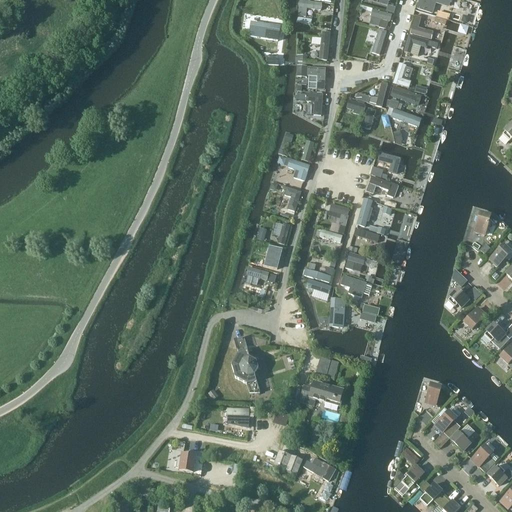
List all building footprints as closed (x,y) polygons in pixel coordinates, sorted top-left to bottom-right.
[(386,0),(367,0),(366,8),(384,12),(387,0),(386,0)] [(420,0),(418,10),(424,12),(425,11),(433,13),(436,0),(420,0)] [(298,2),(298,7),(305,9),(320,11),(321,5),(298,2)] [(298,7),(297,16),(305,18),(305,9),(298,7)] [(391,24),(392,18),(373,13),(372,19),(391,24)] [(421,19),(415,17),(410,35),(431,41),(433,34),(418,30),(421,19)] [(248,37),(278,42),(280,27),(251,22),(248,37)] [(322,36),(319,61),(327,62),(330,34),(322,33),(322,36)] [(374,54),(381,56),(387,36),(380,34),(374,54)] [(429,42),(409,36),(404,53),(411,55),(414,46),(427,49),(429,42)] [(266,65),(278,66),(278,58),(265,57),(266,65)] [(406,67),(399,65),(393,85),(409,90),(411,83),(402,80),(406,67)] [(298,75),(306,76),(307,68),(298,67),(298,75)] [(318,78),(317,92),(325,93),(326,70),(308,69),(308,77),(318,78)] [(416,87),(414,93),(425,96),(427,89),(416,87)] [(422,96),(394,88),(391,96),(419,105),(422,96)] [(356,100),(368,104),(370,98),(358,94),(356,100)] [(322,97),(307,95),(306,102),(314,103),(313,116),(321,116),(322,97)] [(389,108),(396,110),(399,104),(391,102),(390,102),(387,101),(387,103),(386,106),(389,107),(389,108)] [(348,106),(346,114),(363,119),(366,111),(348,106)] [(398,123),(420,132),(422,122),(388,110),(392,129),(399,129),(398,123)] [(364,131),(370,133),(376,113),(369,111),(364,131)] [(511,125),(502,135),(510,142),(511,139),(511,125)] [(400,131),(393,133),(396,143),(402,141),(400,131)] [(300,162),(310,165),(315,147),(305,144),(300,162)] [(401,160),(380,154),(378,163),(390,166),(388,173),(397,176),(401,160)] [(288,169),(297,172),(294,179),(304,183),(309,167),(291,161),(288,169)] [(383,177),(384,170),(374,168),(373,175),(383,177)] [(398,187),(391,184),(391,185),(372,178),(366,193),(373,196),(376,188),(388,192),(387,197),(394,199),(398,187)] [(291,197),(287,210),(295,212),(301,193),(287,188),(284,195),(291,197)] [(364,201),(357,229),(366,232),(373,204),(364,201)] [(331,205),(329,212),(341,216),(338,226),(346,228),(348,217),(349,210),(331,205)] [(392,210),(383,208),(382,214),(390,217),(392,210)] [(485,236),(490,217),(480,214),(474,233),(485,236)] [(276,226),(272,237),(280,239),(283,228),(276,226)] [(369,232),(377,234),(383,236),(385,231),(378,229),(370,227),(369,232)] [(260,228),(258,240),(265,241),(267,229),(260,228)] [(356,239),(379,245),(381,239),(358,232),(356,239)] [(323,234),(321,240),(342,246),(344,240),(323,234)] [(480,252),(484,256),(485,256),(485,255),(490,250),(485,246),(480,252)] [(498,268),(511,254),(503,247),(490,260),(498,268)] [(276,250),(271,269),(279,272),(285,253),(276,250)] [(349,254),(347,262),(345,270),(352,272),(355,264),(364,267),(366,259),(349,254)] [(268,283),(270,276),(249,270),(248,278),(268,283)] [(330,285),(332,278),(305,271),(303,278),(330,285)] [(461,288),(466,282),(455,271),(452,280),(461,288)] [(342,285),(361,291),(363,285),(344,279),(342,285)] [(311,283),(309,290),(329,297),(331,290),(311,283)] [(475,302),(481,296),(474,289),(468,296),(475,302)] [(461,309),(469,301),(458,291),(448,302),(455,308),(458,306),(461,309)] [(345,302),(332,301),(330,327),(344,328),(345,302)] [(380,310),(364,306),(362,313),(378,317),(380,310)] [(472,331),(485,317),(477,310),(464,323),(472,331)] [(375,323),(376,318),(361,314),(360,319),(375,323)] [(494,326),(484,336),(491,343),(500,351),(510,340),(505,336),(494,326)] [(254,377),(258,370),(256,362),(249,358),(248,359),(243,340),(234,343),(238,356),(237,356),(231,367),(235,379),(246,385),(248,394),(258,393),(254,377)] [(508,365),(511,361),(511,345),(500,358),(508,365)] [(315,376),(326,379),(330,364),(320,361),(315,376)] [(331,364),(326,379),(333,381),(338,366),(331,364)] [(338,408),(343,392),(314,383),(312,390),(304,388),(299,403),(313,407),(315,401),(338,408)] [(436,407),(438,398),(441,389),(431,386),(425,404),(436,407)] [(443,434),(434,443),(441,450),(460,429),(454,422),(456,420),(461,415),(453,408),(448,413),(435,427),(443,434)] [(462,432),(452,442),(462,453),(470,445),(466,441),(469,439),(474,433),(467,426),(462,432)] [(484,447),(471,461),(479,469),(485,474),(495,464),(489,458),(492,455),(484,447)] [(272,469),(296,478),(302,461),(278,452),(272,469)] [(418,460),(410,453),(405,458),(412,465),(418,460)] [(178,471),(192,473),(195,456),(181,454),(178,471)] [(329,483),(336,471),(323,463),(322,464),(315,460),(312,465),(307,462),(303,469),(329,483)] [(499,487),(506,479),(502,476),(505,473),(498,466),(488,477),(499,487)] [(397,471),(393,487),(395,490),(401,483),(409,491),(423,476),(415,468),(405,479),(397,471)] [(424,494),(430,487),(426,483),(419,490),(424,494)] [(425,495),(419,501),(427,508),(433,502),(435,504),(438,507),(446,499),(441,494),(441,493),(434,486),(431,488),(425,495)] [(511,490),(500,503),(508,510),(511,506),(511,490)] [(438,507),(433,511),(457,511),(459,510),(452,503),(451,504),(446,499),(438,507)]
